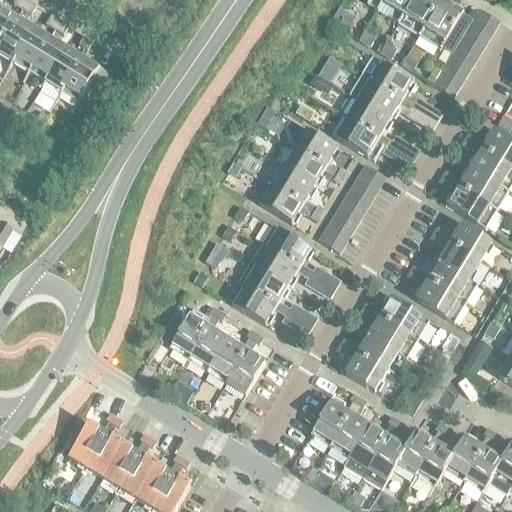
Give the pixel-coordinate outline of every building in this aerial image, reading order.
[(27,3),(22,0),(16,0),(13,7),(22,12),(27,3)] [(382,5),(384,0),(370,0),(366,7),(377,13),(382,5)] [(384,0),(382,5),(392,12),(387,20),(398,26),(403,18),(414,0),(384,0)] [(414,0),(403,18),(414,24),(409,32),(419,39),(424,31),(442,3),(442,2),(441,2),(437,0),(414,0)] [(440,52),(442,50),(452,56),(456,50),(461,41),(467,31),(472,23),(462,17),(463,15),(462,15),(455,11),(456,9),(445,2),(444,4),(442,3),(424,31),(435,37),(430,45),(440,52)] [(27,3),(22,12),(31,18),(36,8),(27,3)] [(0,10),(0,47),(17,20),(0,10)] [(493,34),(499,24),(479,12),(473,22),(493,34)] [(46,27),(55,32),(60,23),(51,17),(46,27)] [(0,47),(0,57),(12,65),(33,30),(17,20),(0,47)] [(342,20),(337,29),(348,36),(353,27),(342,20)] [(488,44),(493,34),(473,22),(472,23),(467,31),(488,44)] [(69,28),(60,23),(55,32),(63,38),(69,28)] [(12,65),(28,75),(49,40),(33,30),(12,65)] [(482,53),(488,44),(467,31),(461,41),(482,53)] [(364,34),(358,42),(369,49),(375,40),(364,34)] [(93,43),(84,38),(78,47),(87,52),(93,43)] [(45,85),(66,50),(49,40),(28,75),(45,85)] [(476,62),(482,53),(461,41),(456,50),(476,62)] [(380,55),(391,62),(396,53),(385,46),(380,55)] [(45,85),(61,95),(82,60),(66,50),(45,85)] [(471,72),(476,62),(456,50),(452,56),(450,59),(471,72)] [(401,68),(412,75),(417,66),(406,59),(401,68)] [(465,81),(471,72),(450,59),(444,68),(465,81)] [(82,60),(61,95),(78,105),(92,82),(101,87),(108,76),(82,60)] [(373,60),(361,79),(402,104),(405,99),(415,106),(410,114),(408,117),(415,121),(423,108),(416,104),(419,100),(408,93),(413,84),(373,60)] [(444,68),(439,78),(459,90),(465,81),(444,68)] [(453,100),(459,90),(439,78),(433,88),(453,100)] [(361,79),(350,98),(352,99),(390,122),(399,108),(410,114),(415,106),(405,99),(402,104),(361,79)] [(340,118),(346,121),(379,141),(381,137),(390,122),(352,99),(350,102),(346,103),(342,111),(342,116),(340,118)] [(367,161),(373,164),(383,149),(387,152),(392,144),(381,137),(379,141),(346,121),(342,119),(330,138),(367,161)] [(511,128),(511,124),(503,119),(497,127),(508,134),(511,128)] [(326,170),(328,167),(338,151),(305,131),(293,150),(326,170)] [(474,142),(469,150),(480,156),(482,153),(511,171),(511,169),(511,144),(494,133),(484,149),(474,142)] [(461,149),(464,150),(467,153),(469,150),(474,142),(475,140),(469,136),(461,149)] [(393,141),(392,144),(387,152),(385,154),(392,158),(400,145),(393,141)] [(339,173),(328,167),(326,170),(293,150),(282,169),(314,189),(324,174),(334,181),(339,173)] [(499,190),(508,195),(511,188),(511,171),(482,153),(480,156),(470,171),(500,189),(499,190)] [(229,174),(235,177),(240,170),(234,166),(229,174)] [(359,178),(379,190),(385,180),(365,168),(359,178)] [(282,169),(270,188),(303,208),(305,204),(314,189),(282,169)] [(340,170),(339,173),(334,181),(333,183),(339,187),(347,174),(340,170)] [(451,180),(446,188),(457,194),(459,190),(488,208),(488,209),(496,214),(508,195),(499,190),(500,189),(470,171),(461,186),(451,180)] [(438,186),(441,188),(444,190),(446,188),(451,180),(452,177),(446,173),(438,186)] [(374,200),(379,190),(359,178),(353,187),(374,200)] [(347,196),(368,209),(374,200),(353,187),(347,196)] [(258,207),(291,227),(301,212),(305,214),(303,217),(310,221),(316,211),(305,204),(303,208),(270,188),(258,207)] [(457,194),(447,210),(485,233),(496,214),(488,209),(488,208),(459,190),(457,194)] [(362,218),(368,209),(347,196),(342,206),(362,218)] [(336,215),(356,228),(362,218),(342,206),(336,215)] [(317,208),(316,211),(310,221),(316,225),(324,212),(317,208)] [(240,210),(234,221),(241,225),(248,215),(240,210)] [(351,237),(356,228),(336,215),(330,224),(351,237)] [(0,251),(2,248),(13,231),(1,223),(0,225),(0,251)] [(351,237),(330,224),(324,234),(345,246),(351,237)] [(491,245),(462,227),(453,243),(442,236),(438,244),(448,250),(451,246),(480,264),(491,245)] [(228,228),(221,239),(230,244),(237,233),(228,228)] [(299,271),(302,267),(311,252),(273,229),(261,248),(299,271)] [(429,242),(432,244),(436,246),(438,244),(442,236),(444,233),(437,229),(429,242)] [(339,256),(345,246),(324,234),(318,244),(339,256)] [(224,251),(217,246),(213,253),(209,259),(216,264),(220,257),(224,251)] [(439,265),(468,283),(480,264),(451,246),(448,250),(439,265)] [(261,248),(250,267),(288,290),(297,275),(308,282),(312,274),(302,267),(299,271),(261,248)] [(468,283),(439,265),(430,280),(419,274),(415,281),(425,288),(428,284),(466,307),(477,288),(468,283)] [(238,285),(244,289),(276,309),(279,305),(288,290),(250,267),(238,285)] [(413,284),(415,281),(419,274),(421,271),(414,267),(406,280),(413,284)] [(312,288),(316,282),(320,275),(314,271),(312,274),(308,282),(306,284),(312,288)] [(200,274),(194,284),(200,288),(206,278),(200,274)] [(416,303),(454,326),(466,307),(428,284),(425,288),(416,303)] [(232,308),(265,328),(274,313),(285,319),(289,311),(279,305),(276,309),(244,289),(232,308)] [(429,324),(391,301),(382,316),(371,310),(367,318),(377,324),(379,320),(417,343),(429,324)] [(358,316),(361,318),(365,320),(367,318),(371,310),(373,307),(366,303),(358,316)] [(291,309),(289,311),(285,319),(283,322),(289,326),(297,313),(291,309)] [(211,318),(219,323),(221,324),(225,318),(212,310),(204,322),(207,324),(211,318)] [(211,318),(207,324),(204,329),(208,331),(188,364),(207,375),(227,343),(212,333),(219,323),(211,318)] [(208,331),(204,329),(189,319),(169,352),(188,364),(208,331)] [(368,339),(397,357),(406,362),(417,343),(379,320),(377,324),(368,339)] [(493,325),(486,336),(495,341),(502,330),(493,325)] [(246,339),(248,341),(256,346),(259,347),(263,341),(250,333),(246,339)] [(458,342),(449,337),(443,347),(452,352),(458,342)] [(348,347),(344,355),(354,362),(357,358),(386,376),(397,357),(368,339),(359,354),(348,347)] [(256,346),(248,341),(242,352),(246,354),(226,387),(245,398),(265,366),(250,356),(256,346)] [(343,341),(339,347),(336,354),(342,358),(344,355),(348,347),(350,345),(343,341)] [(227,343),(207,375),(226,387),(246,354),(242,352),(227,343)] [(475,352),(466,367),(476,373),(485,358),(475,352)] [(357,358),(354,362),(345,377),(374,395),(386,376),(357,358)] [(511,362),(509,361),(498,380),(511,389),(511,362)] [(349,403),(352,404),(360,409),(362,411),(366,404),(353,396),(349,403)] [(349,417),(346,415),(341,412),(345,407),(333,401),(310,438),(329,450),(349,417)] [(352,404),(346,415),(349,417),(329,450),(348,461),(368,429),(353,420),(360,409),(352,404)] [(106,423),(108,424),(116,429),(119,431),(123,424),(110,416),(106,423)] [(387,426),(390,427),(397,432),(400,434),(404,427),(391,419),(387,426)] [(116,429),(108,424),(102,435),(106,437),(85,471),(102,481),(123,448),(110,440),(116,429)] [(435,432),(438,433),(445,438),(448,440),(452,433),(439,425),(435,432)] [(106,437),(102,435),(89,427),(68,460),(85,471),(106,437)] [(386,485),(397,468),(406,452),(405,452),(391,443),(397,432),(390,427),(383,438),(387,440),(363,480),(365,481),(369,474),(386,485)] [(387,440),(383,438),(368,429),(348,461),(364,471),(360,478),(363,480),(387,440)] [(483,438),(486,439),(493,444),(496,446),(500,439),(487,431),(483,438)] [(434,491),(445,474),(444,473),(454,458),(453,458),(439,449),(445,438),(438,433),(431,444),(435,446),(415,479),(434,491)] [(435,446),(431,444),(416,435),(405,452),(406,452),(397,468),(415,479),(435,446)] [(143,437),(142,439),(139,443),(142,445),(150,449),(152,451),(156,444),(143,437)] [(486,439),(479,450),(483,452),(463,485),(482,496),(493,479),(502,464),(501,463),(487,454),(493,444),(486,439)] [(479,450),(464,440),(453,458),(454,458),(444,473),(445,474),(463,485),(483,452),(479,450)] [(150,449),(142,445),(135,455),(139,458),(119,491),(136,501),(156,468),(143,460),(150,449)] [(493,479),(511,491),(511,488),(511,446),(501,463),(502,464),(493,479)] [(123,448),(102,481),(119,491),(139,458),(135,455),(123,448)] [(177,457),(175,459),(173,464),(175,465),(183,470),(186,471),(190,465),(177,457)] [(183,470),(175,465),(169,476),(173,478),(152,511),(153,511),(175,511),(190,489),(177,480),(183,470)] [(156,468),(136,501),(152,511),(173,478),(169,476),(156,468)] [(70,494),(66,500),(75,505),(79,499),(70,494)] [(380,499),(375,508),(382,511),(384,511),(389,504),(380,499)]
